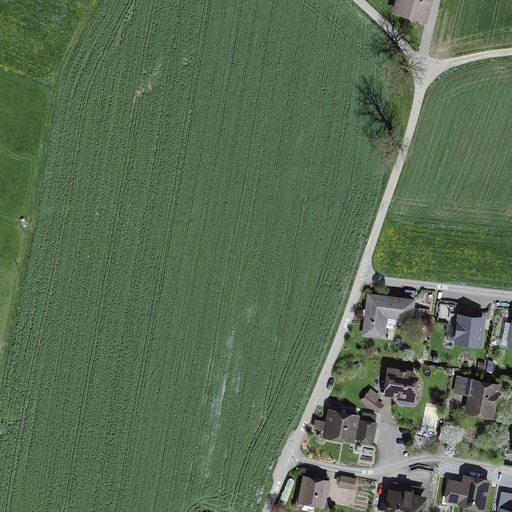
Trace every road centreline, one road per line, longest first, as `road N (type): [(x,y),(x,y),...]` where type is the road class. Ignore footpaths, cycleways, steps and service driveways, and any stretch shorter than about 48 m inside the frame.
road 1 (unclassified): [(358,0),(424,77),(360,278)]
road 2 (residential): [(290,458),(367,472),(425,458),(511,471)]
road 3 (residential): [(290,458),(360,278)]
road 4 (residential): [(360,278),(511,296)]
